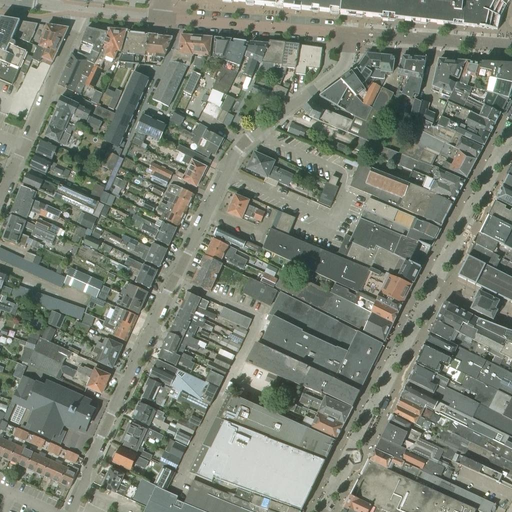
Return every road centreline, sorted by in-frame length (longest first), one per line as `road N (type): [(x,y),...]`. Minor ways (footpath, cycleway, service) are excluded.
road 1 (residential): [(349,34),(338,71),(238,151),(172,281)]
road 2 (residential): [(182,474),(257,320),(172,281)]
road 3 (residential): [(172,281),(71,511)]
road 4 (residential): [(0,214),(82,9)]
road 5 (unclassified): [(176,19),(349,34)]
road 6 (residential): [(176,19),(125,145)]
